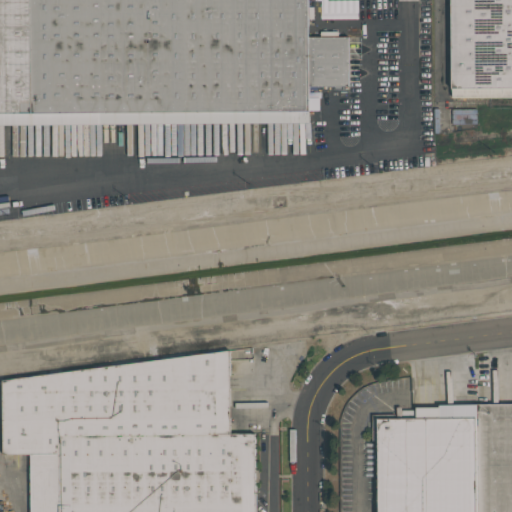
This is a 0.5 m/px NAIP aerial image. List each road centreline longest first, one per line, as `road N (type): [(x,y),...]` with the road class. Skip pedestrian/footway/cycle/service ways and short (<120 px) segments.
road 1 (tertiary): [(352,358),(310,416),(310,511)]
road 2 (tertiary): [(352,358),(511,334)]
